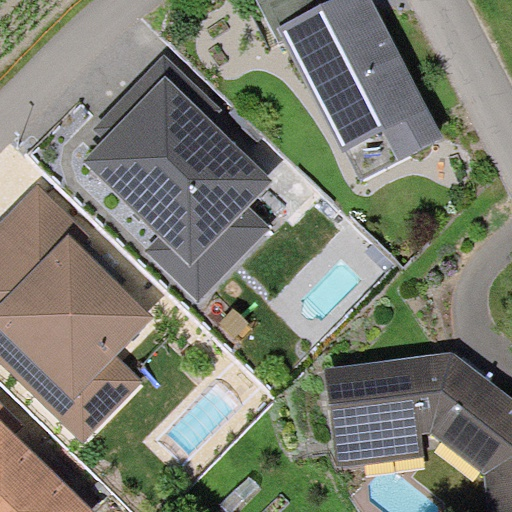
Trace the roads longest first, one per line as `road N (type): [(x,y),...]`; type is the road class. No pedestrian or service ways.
road 1 (residential): [(146,0),(0,117)]
road 2 (residential): [(511,139),(435,0)]
